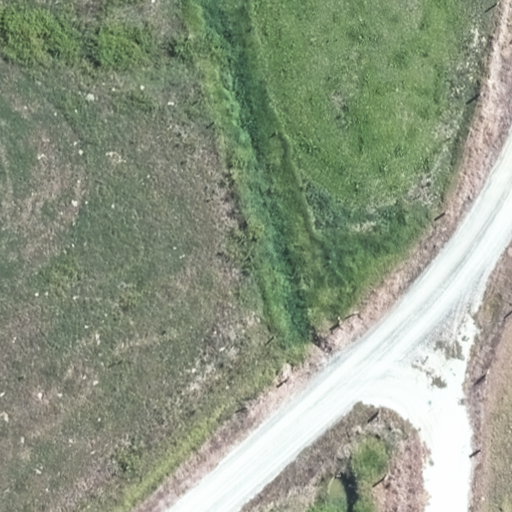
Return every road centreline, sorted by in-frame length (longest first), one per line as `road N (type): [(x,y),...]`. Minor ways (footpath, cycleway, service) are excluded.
road 1 (track): [(439,511),(444,389),(433,309),(511,173)]
road 2 (track): [(433,309),(214,511)]
